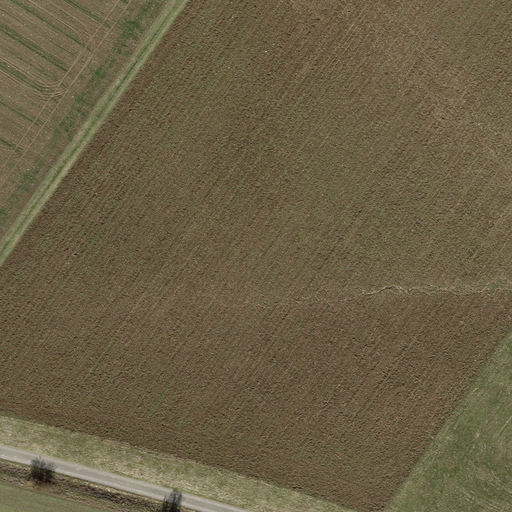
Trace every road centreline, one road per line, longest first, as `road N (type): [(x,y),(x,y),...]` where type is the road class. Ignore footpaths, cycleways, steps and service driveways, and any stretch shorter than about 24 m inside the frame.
road 1 (track): [(170,0),(0,251)]
road 2 (track): [(0,451),(220,511)]
